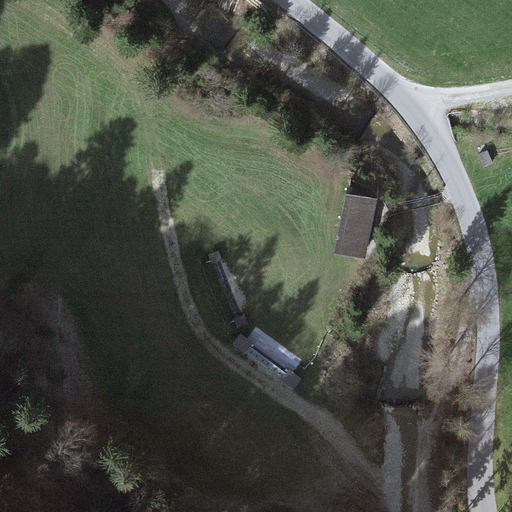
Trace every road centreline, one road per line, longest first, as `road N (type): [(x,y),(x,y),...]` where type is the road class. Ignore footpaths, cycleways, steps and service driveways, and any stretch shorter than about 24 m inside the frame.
road 1 (track): [(486,283),(422,472),(411,488),(387,488),(322,420),(201,334),(156,165)]
road 2 (unclassified): [(483,511),(488,309),(463,195),(413,105),(286,0)]
